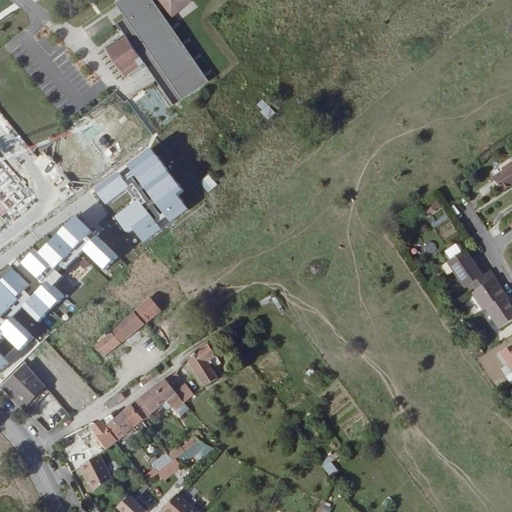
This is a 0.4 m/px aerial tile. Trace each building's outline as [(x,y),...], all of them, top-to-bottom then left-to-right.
[(106,46),(125,75),(145,62),(173,106),(208,83),(162,12),(159,7),(156,2),(154,0),(127,0),(119,6),(127,18),(120,22),(126,33),(106,46)] [(158,0),(175,20),(196,2),(194,0),(158,0)] [(262,99),(255,105),(265,115),(271,109),(262,99)] [(151,148),(127,165),(169,223),(188,210),(176,194),(182,190),(151,148)] [(511,189),(511,158),(497,168),(499,172),(492,177),(502,191),(510,186),(511,190),(511,189)] [(207,175),(199,184),(208,193),(217,184),(207,175)] [(429,213),(439,205),(435,200),(425,207),(429,213)] [(445,266),(462,254),(459,250),(455,249),(441,259),(445,266)] [(494,282),(488,273),(483,276),(480,278),(469,262),(463,254),(462,254),(445,266),(444,266),(462,294),(470,288),(475,295),(494,282)] [(472,260),(469,262),(480,278),(483,276),(472,260)] [(494,282),(475,295),(468,299),(481,317),(484,315),(496,334),(511,323),(511,315),(503,302),(506,300),(494,282)] [(105,332),(99,338),(98,339),(99,341),(95,345),(106,357),(113,351),(162,310),(150,294),(107,334),(105,332)] [(193,333),(202,327),(198,322),(190,328),(193,333)] [(192,344),(208,333),(203,326),(202,327),(193,333),(187,338),(192,344)] [(217,355),(210,343),(188,356),(207,386),(210,384),(219,376),(209,361),(217,355)] [(511,375),(511,347),(499,357),(511,375)] [(34,361),(29,366),(38,377),(44,371),(34,361)] [(27,364),(4,388),(24,409),(33,400),(46,387),(38,377),(29,366),(27,364)] [(57,381),(60,378),(51,368),(47,372),(49,375),(51,373),(57,381)] [(151,380),(160,373),(157,369),(148,375),(147,375),(151,380)] [(180,375),(177,371),(166,378),(170,383),(180,375)] [(146,384),(151,380),(147,375),(142,379),(146,384)] [(71,416),(86,406),(60,378),(57,381),(53,384),(64,395),(58,401),(71,416)] [(180,408),(185,403),(177,392),(170,383),(166,378),(153,387),(149,391),(160,406),(165,412),(171,407),(174,413),(180,408)] [(94,393),(84,382),(79,387),(89,398),(94,393)] [(185,403),(195,396),(186,384),(177,392),(185,403)] [(46,387),(33,400),(37,405),(50,392),(46,387)] [(152,413),(160,406),(149,391),(142,397),(152,413)] [(116,396),(120,401),(125,397),(122,392),(116,396)] [(116,396),(105,403),(109,408),(120,401),(116,396)] [(147,417),(152,413),(142,397),(124,412),(138,431),(133,435),(137,438),(148,428),(142,421),(147,417)] [(124,412),(116,419),(127,434),(130,431),(133,435),(138,431),(124,412)] [(113,414),(97,425),(92,427),(109,449),(116,443),(127,434),(116,419),(113,414)] [(175,459),(196,443),(192,438),(170,455),(173,461),(175,459)] [(113,478),(101,453),(83,465),(95,491),(113,478)] [(173,461),(170,455),(156,466),(160,471),(173,461)] [(181,466),(175,459),(173,461),(160,471),(166,478),(181,466)] [(329,459),(320,464),(330,478),(338,473),(329,459)] [(160,471),(156,466),(148,472),(152,477),(160,471)] [(143,483),(135,490),(140,496),(148,488),(143,483)] [(196,511),(177,494),(162,510),(164,511),(196,511)] [(137,500),(133,495),(119,507),(124,511),(147,511),(152,508),(140,497),(137,500)]
